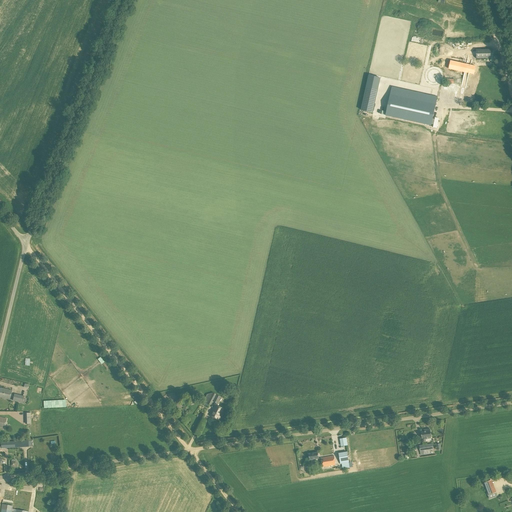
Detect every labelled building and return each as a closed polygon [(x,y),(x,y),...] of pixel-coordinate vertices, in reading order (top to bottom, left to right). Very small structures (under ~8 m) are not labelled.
[(476,59),(490,58),(490,49),(476,49),(476,59)] [(451,62),(449,70),(464,74),(466,65),(451,62)] [(431,125),(437,99),(391,89),(385,115),(431,125)] [(0,397),(9,400),(11,391),(0,387),(0,397)] [(216,406),(221,397),(212,393),(207,394),(204,398),(205,399),(204,401),(211,405),(212,402),(215,403),(214,405),(209,416),(218,420),(220,417),(219,416),(223,409),(216,406)] [(22,403),(24,396),(14,394),(12,401),(22,403)] [(177,401),(173,404),(177,410),(182,407),(177,401)] [(422,442),(426,441),(425,439),(431,439),(430,429),(425,430),(426,432),(421,432),(422,442)] [(1,449),(28,447),(28,440),(1,441),(1,449)] [(420,455),(431,454),(431,450),(434,449),(433,443),(419,445),(420,455)] [(314,465),(313,463),(314,463),(313,460),(319,459),(318,452),(308,454),(309,460),(309,464),(310,464),(310,466),(314,465)] [(339,453),(340,464),(349,463),(347,452),(339,453)] [(323,467),(336,465),(334,455),(321,458),(323,467)] [(489,494),(497,491),(493,478),(485,481),(489,494)] [(28,511),(32,492),(19,490),(19,493),(17,493),(14,509),(12,509),(15,494),(5,492),(1,511),(28,511)]
